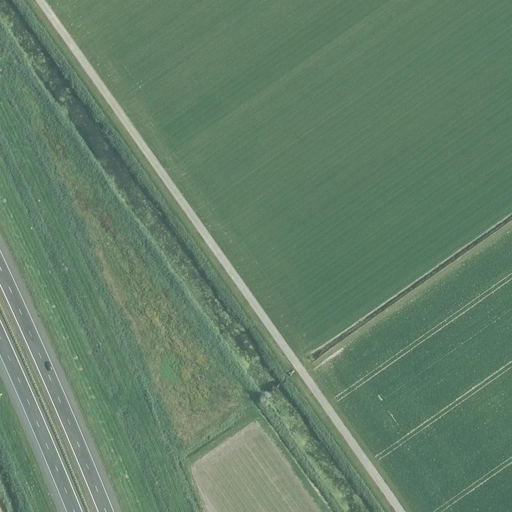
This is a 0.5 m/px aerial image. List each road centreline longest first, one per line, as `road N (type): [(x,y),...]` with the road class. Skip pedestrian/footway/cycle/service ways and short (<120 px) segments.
road 1 (motorway): [(108,511),(0,268)]
road 2 (motorway): [(0,338),(75,511)]
